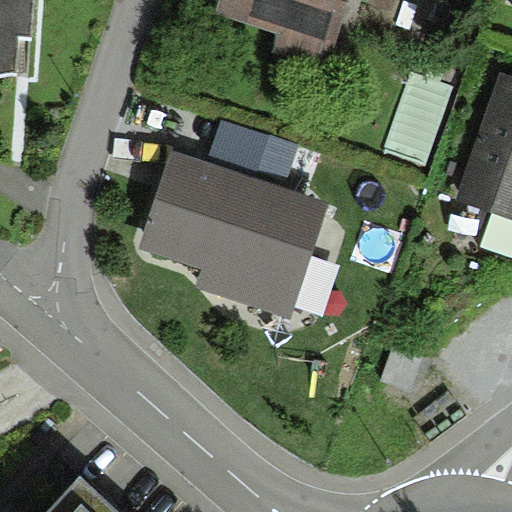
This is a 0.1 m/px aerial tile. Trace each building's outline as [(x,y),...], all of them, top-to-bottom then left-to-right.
[(0,0),(0,104),(16,103),(16,72),(32,73),(35,0),(0,0)] [(346,0),(223,0),(216,23),(277,42),(271,61),(322,77),(346,0)] [(511,92),(495,87),(453,214),(511,233),(511,92)] [(416,99),(406,151),(436,157),(445,104),(416,99)] [(227,120),(217,149),(272,167),(282,138),(227,120)] [(317,209),(166,166),(139,260),(205,279),(200,296),(284,321),(317,209)] [(421,356),(394,345),(375,394),(402,404),(421,356)]
